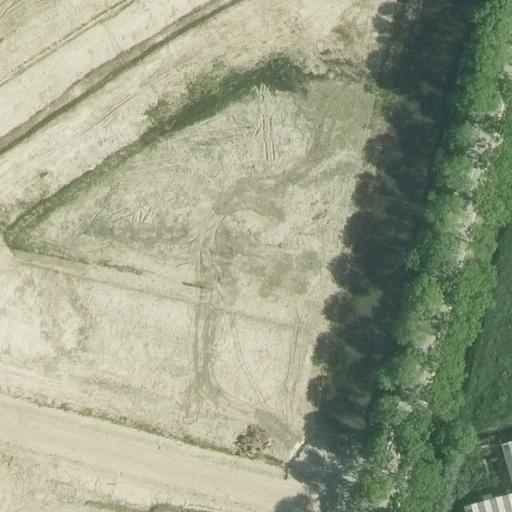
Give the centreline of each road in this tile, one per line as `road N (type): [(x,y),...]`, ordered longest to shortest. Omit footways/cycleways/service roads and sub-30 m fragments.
road 1 (unclassified): [(383,511),(511,13)]
road 2 (unclassified): [(354,511),(0,423)]
